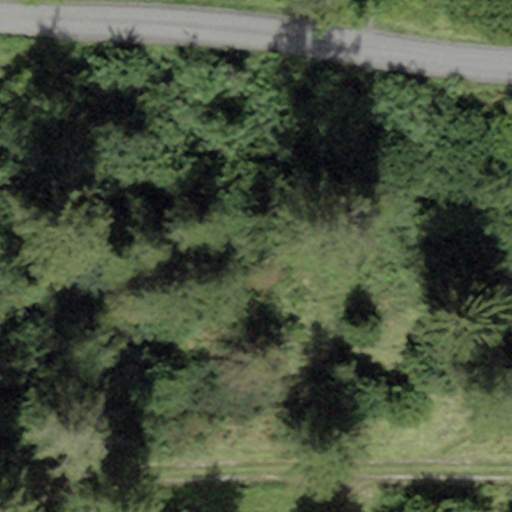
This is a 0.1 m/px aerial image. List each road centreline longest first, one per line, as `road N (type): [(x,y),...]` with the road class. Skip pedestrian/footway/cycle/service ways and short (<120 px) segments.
road 1 (track): [(2,511),(15,498),(110,476),(511,479)]
road 2 (track): [(511,61),(0,18)]
